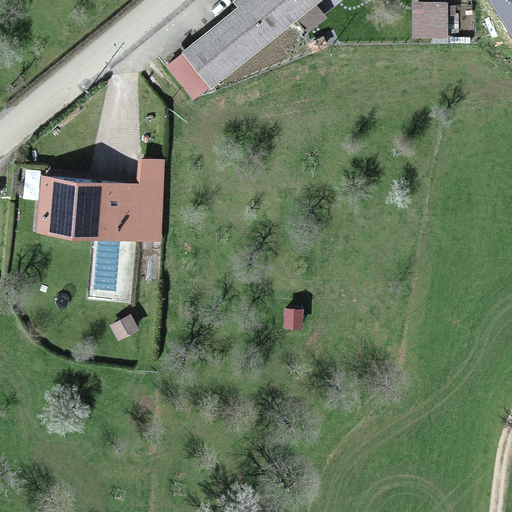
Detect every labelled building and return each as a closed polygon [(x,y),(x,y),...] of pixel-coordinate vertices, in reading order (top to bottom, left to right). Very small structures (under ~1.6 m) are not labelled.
[(238,0),(241,3),(184,46),(213,84),(325,0),(238,0)] [(511,0),(500,0),(511,18),(511,0)] [(44,172),(41,223),(157,230),(162,163),(142,162),(140,179),(44,172)] [(301,308),(285,307),(285,325),(300,325),(301,308)] [(243,308),(230,308),(229,328),(242,329),(243,308)] [(129,312),(112,323),(118,334),(136,323),(129,312)]
